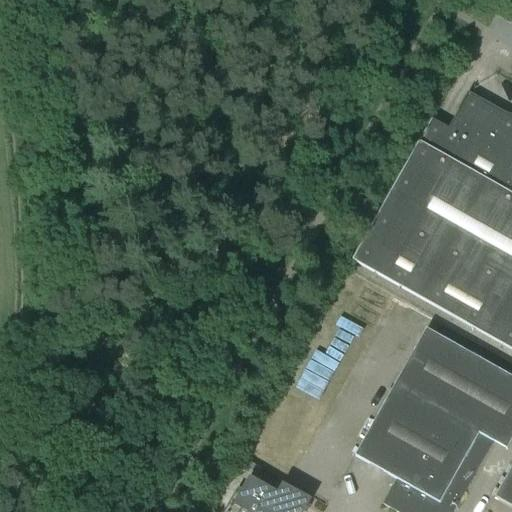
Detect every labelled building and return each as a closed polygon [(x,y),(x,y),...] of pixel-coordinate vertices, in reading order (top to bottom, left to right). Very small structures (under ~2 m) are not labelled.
[(352,261),(511,351),(511,119),(467,94),(447,129),(431,120),(352,261)] [(395,481),(382,505),(393,511),(452,511),(492,443),(505,451),(511,439),(511,379),(424,330),(353,457),(395,481)] [(236,468),(246,473),(251,464),(241,459),(236,468)] [(511,511),(511,465),(493,500),(511,510),(511,511)] [(301,511),(307,502),(282,488),(277,497),(249,481),(240,497),(234,493),(223,511),(301,511)]
